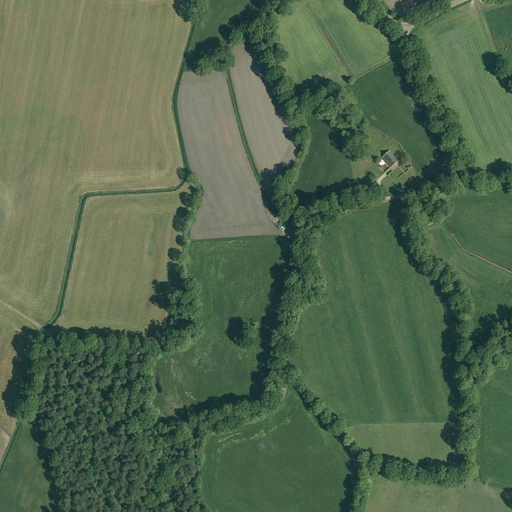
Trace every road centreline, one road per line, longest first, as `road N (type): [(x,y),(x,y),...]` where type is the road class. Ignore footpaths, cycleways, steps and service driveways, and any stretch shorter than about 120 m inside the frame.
road 1 (track): [(471,180),(317,220),(269,399),(197,426)]
road 2 (unclassified): [(511,181),(471,180),(404,27)]
road 3 (track): [(197,426),(138,434),(49,336)]
